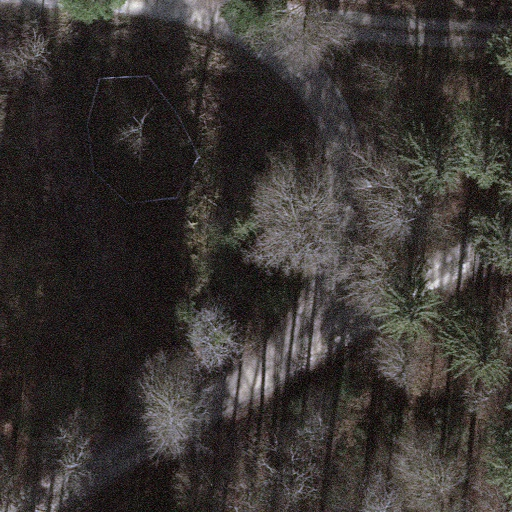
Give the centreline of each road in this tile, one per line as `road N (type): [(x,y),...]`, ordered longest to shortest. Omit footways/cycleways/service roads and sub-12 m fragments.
road 1 (track): [(20,511),(511,222)]
road 2 (track): [(511,34),(189,0)]
